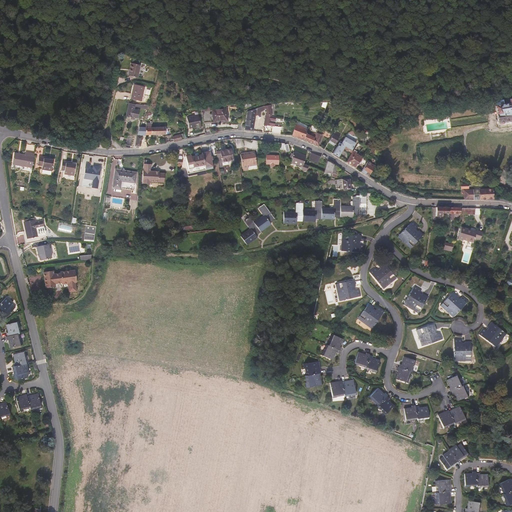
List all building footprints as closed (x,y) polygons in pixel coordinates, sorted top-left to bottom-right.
[(136,76),(140,64),(131,61),(129,68),(130,68),(129,74),(136,76)] [(141,100),(144,86),(134,83),(130,97),(141,100)] [(511,94),(507,96),(508,99),(510,101),(510,103),(509,103),(507,104),(503,105),(503,100),(495,101),(498,121),(500,121),(500,122),(511,120),(511,94)] [(138,116),(139,108),(134,107),(134,104),(138,105),(138,106),(146,107),(147,104),(143,104),(143,102),(134,103),(128,101),(126,114),(138,116)] [(260,113),(265,110),(265,114),(272,115),(271,105),(259,108),(256,110),(256,116),(259,115),(261,115),(260,113)] [(227,119),(227,118),(226,106),(212,106),(213,120),(227,119)] [(255,121),(256,116),(256,110),(248,112),(246,121),(255,121)] [(199,121),(198,112),(186,114),(188,124),(195,123),(195,122),(198,122),(198,125),(200,125),(199,121)] [(274,126),(276,116),(272,115),(265,114),(264,125),(274,126)] [(146,144),(145,134),(146,125),(151,125),(151,120),(149,120),(149,122),(146,122),(146,124),(144,123),(144,125),(139,125),(136,139),(134,147),(140,146),(139,145),(146,144)] [(253,131),(255,121),(246,121),(245,130),(253,131)] [(306,134),(308,127),(307,127),(306,128),(302,127),(302,125),(301,124),(300,126),(295,124),(291,135),(312,144),(316,133),(313,132),(311,136),(306,134)] [(165,133),(165,125),(151,125),(151,134),(163,133),(165,133)] [(323,136),(325,131),(318,127),(316,133),(322,136),(323,136)] [(329,140),(333,134),(325,131),(323,136),(329,140)] [(335,144),(340,135),(335,132),(333,134),(329,140),(329,141),(335,144)] [(318,146),(322,136),(316,133),(312,144),(318,146)] [(350,152),(356,143),(345,138),(340,147),(338,146),(333,154),(338,157),(344,149),(350,152)] [(244,147),(243,140),(235,139),(236,149),(244,147)] [(233,160),(230,149),(220,151),(220,152),(217,152),(218,154),(216,154),(219,167),(223,166),(222,162),(233,160)] [(33,168),(35,154),(26,152),(26,156),(19,155),(19,154),(15,153),(13,165),(33,168)] [(200,171),(206,170),(213,169),(209,152),(202,153),(203,155),(192,158),(191,156),(185,157),(188,172),(199,170),(200,171)] [(257,165),(254,152),(240,154),(243,171),(248,170),(248,166),(257,165)] [(302,167),(306,156),(294,152),(291,159),(292,159),(291,163),(302,167)] [(360,162),(363,159),(352,152),(346,162),(355,168),(359,162),(360,163),(360,162)] [(317,164),(320,157),(316,155),(311,153),(308,160),(317,164)] [(52,171),(53,160),(49,160),(49,158),(39,156),(38,165),(43,166),(42,170),(52,171)] [(278,165),(278,156),(267,156),(266,164),(270,164),(270,166),(274,166),(275,165),(278,165)] [(369,176),(375,166),(363,159),(360,162),(363,164),(364,163),(366,164),(361,172),(369,176)] [(74,176),(76,165),(71,165),(72,163),(63,161),(61,170),(66,171),(65,174),(74,176)] [(331,175),(333,164),(328,161),(324,173),(331,175)] [(164,184),(165,174),(159,174),(159,172),(150,172),(151,169),(152,165),(144,164),(144,171),(143,171),(142,182),(143,182),(143,184),(149,185),(150,182),(164,184)] [(98,188),(101,169),(97,169),(97,170),(90,169),(90,165),(86,165),(83,186),(98,188)] [(134,190),(136,173),(115,170),(113,187),(134,190)] [(342,179),(332,181),(327,182),(328,186),(337,185),(337,188),(343,188),(343,189),(351,189),(350,179),(342,180),(342,179)] [(493,190),(479,191),(473,191),(464,191),(463,200),(480,200),(494,199),(493,190)] [(366,216),(366,208),(367,193),(360,193),(360,198),(353,198),(353,206),(341,206),(341,200),(334,200),(333,208),(322,208),(322,202),(315,202),(315,211),(303,210),(303,204),(296,204),(296,213),(284,213),(284,223),(297,224),(297,220),(299,220),(299,222),(302,222),(302,221),(316,221),(316,218),(318,218),(318,219),(321,219),(334,219),(334,216),(336,216),(336,218),(340,218),(340,217),(354,217),(354,214),(356,214),(356,215),(359,215),(359,216),(366,216)] [(260,232),(271,224),(269,222),(270,220),(271,221),(274,219),(264,205),(258,209),(264,216),(254,223),(251,218),(245,222),(250,229),(240,236),(247,245),(257,237),(255,234),(257,233),(258,234),(261,232),(260,232)] [(448,213),(448,208),(437,208),(436,217),(441,217),(442,213),(448,213)] [(460,214),(460,208),(453,208),(452,214),(451,214),(450,219),(450,220),(454,221),(454,216),(459,216),(459,215),(459,213),(460,214)] [(40,241),(37,228),(45,226),(43,221),(36,223),(35,220),(24,222),(27,234),(24,234),(26,244),(31,243),(40,241)] [(423,235),(418,231),(418,232),(415,230),(418,227),(412,222),(398,237),(410,249),(423,235)] [(84,240),(94,242),(96,227),(86,225),(84,240)] [(476,231),(476,232),(471,230),(461,228),(458,239),(463,241),(463,240),(472,243),(474,238),(480,240),(483,233),(476,231)] [(359,244),(359,241),(360,242),(361,235),(343,234),(342,251),(363,253),(363,245),(359,244)] [(46,249),(45,245),(48,245),(47,240),(40,241),(31,243),(32,248),(37,247),(38,251),(39,251),(41,260),(52,258),(50,248),(46,249)] [(444,247),(444,248),(443,249),(452,251),(453,245),(450,244),(445,243),(444,247)] [(396,278),(385,264),(380,268),(381,269),(378,271),(375,268),(369,273),(383,289),(396,278)] [(78,282),(77,270),(61,272),(61,273),(55,274),(55,271),(44,272),(46,288),(57,287),(56,284),(63,283),(63,284),(69,283),(70,292),(78,291),(77,282),(78,282)] [(499,285),(501,278),(495,277),(493,283),(499,285)] [(354,290),(354,287),(355,286),(353,280),(336,284),(340,301),(360,296),(358,289),(354,290)] [(418,313),(428,297),(423,294),(422,296),(419,294),(421,290),(415,286),(404,304),(418,313)] [(453,317),(467,301),(462,296),(459,299),(457,297),(457,296),(453,292),(441,305),(453,317)] [(16,307),(12,304),(13,303),(7,297),(0,305),(0,310),(0,311),(3,308),(6,311),(4,314),(7,317),(16,307)] [(372,328),(384,312),(378,307),(375,310),(373,309),(373,308),(368,304),(358,318),(372,328)] [(19,334),(17,326),(19,326),(18,322),(6,325),(7,329),(8,328),(9,332),(7,333),(8,337),(18,334),(19,334)] [(496,347),(506,333),(491,323),(488,328),(489,328),(487,331),(483,328),(479,334),(496,347)] [(442,339),(439,332),(435,334),(434,330),(435,330),(433,324),(416,330),(422,346),(442,339)] [(22,345),(21,341),(19,342),(18,334),(8,337),(6,337),(7,341),(9,340),(10,344),(9,344),(10,348),(22,345)] [(340,347),(343,339),(331,334),(329,337),(330,338),(326,345),(339,351),(340,351),(342,348),(340,347)] [(471,360),(471,342),(465,342),(465,343),(462,343),(462,339),(454,339),(454,360),(471,360)] [(332,360),(336,353),(338,353),(339,351),(326,345),(325,344),(322,351),(321,351),(320,354),(332,360)] [(28,377),(27,373),(29,372),(27,364),(25,356),(26,356),(25,352),(13,355),(14,359),(15,359),(16,362),(14,363),(15,367),(13,367),(14,371),(17,371),(19,375),(15,376),(16,380),(28,377)] [(364,370),(369,355),(369,354),(366,353),(366,355),(358,353),(353,367),(358,368),(364,370)] [(375,375),(380,361),(372,358),(373,356),(369,355),(364,370),(364,371),(370,372),(371,374),(375,375)] [(409,379),(412,372),(413,372),(415,366),(416,367),(417,362),(404,358),(401,365),(400,364),(399,367),(397,367),(396,371),(398,371),(395,379),(409,384),(411,379),(409,379)] [(320,373),(319,369),(318,362),(304,364),(304,369),(305,369),(306,376),(305,376),(306,383),(305,383),(306,388),(320,386),(319,379),(320,379),(319,374),(320,373)] [(471,395),(469,390),(468,391),(465,385),(464,385),(461,379),(463,379),(461,374),(447,380),(450,388),(448,389),(450,392),(451,392),(452,395),(454,394),(458,401),(471,395)] [(343,394),(342,382),(342,381),(337,382),(330,384),(332,397),(337,397),(337,395),(343,394)] [(356,394),(353,381),(348,382),(346,381),(342,382),(343,394),(344,395),(351,394),(351,395),(356,394)] [(377,407),(387,396),(388,395),(385,393),(384,394),(378,389),(367,399),(371,403),(372,402),(377,407)] [(41,407),(38,394),(34,395),(31,396),(31,395),(27,396),(30,407),(30,408),(37,406),(37,408),(41,407)] [(30,407),(27,396),(27,395),(23,396),(23,397),(21,398),(20,397),(16,398),(20,412),(24,411),(24,408),(30,407)] [(383,417),(393,406),(388,400),(389,399),(387,396),(377,407),(375,408),(380,413),(379,414),(383,417)] [(10,415),(6,402),(2,403),(2,404),(0,405),(0,416),(6,415),(7,416),(10,415)] [(417,418),(415,406),(415,405),(412,406),(412,408),(404,409),(406,420),(410,419),(410,418),(417,418)] [(428,418),(427,407),(419,408),(419,406),(415,406),(417,418),(417,419),(423,418),(424,419),(428,418)] [(465,418),(460,407),(453,410),(452,409),(449,411),(453,421),(453,422),(461,419),(461,420),(465,418)] [(453,421),(449,411),(448,410),(445,411),(445,412),(438,415),(443,427),(446,425),(446,424),(453,421)] [(468,455),(461,444),(457,447),(456,445),(449,450),(449,451),(457,462),(461,460),(459,457),(462,454),(464,457),(468,455)] [(457,462),(449,451),(443,455),(444,457),(440,460),(447,471),(451,468),(449,465),(453,463),(454,465),(457,463),(457,462)] [(476,487),(476,475),(476,473),(476,472),(472,472),(472,474),(465,474),(465,488),(470,488),(476,487)] [(488,489),(488,475),(480,475),(480,473),(476,473),(476,475),(476,487),(476,488),(483,488),(483,489),(488,489)] [(511,483),(510,479),(497,485),(499,489),(500,489),(503,495),(511,490),(511,483)] [(450,488),(449,480),(437,481),(437,485),(439,485),(440,493),(450,492),(451,492),(451,488),(450,488)] [(511,503),(511,490),(503,495),(501,496),(504,502),(503,502),(505,507),(511,503)] [(450,503),(449,495),(450,495),(450,492),(440,493),(438,493),(439,501),(438,501),(438,505),(450,503)] [(480,511),(481,508),(482,508),(483,503),(469,501),(467,509),(465,509),(464,511),(480,511)]
